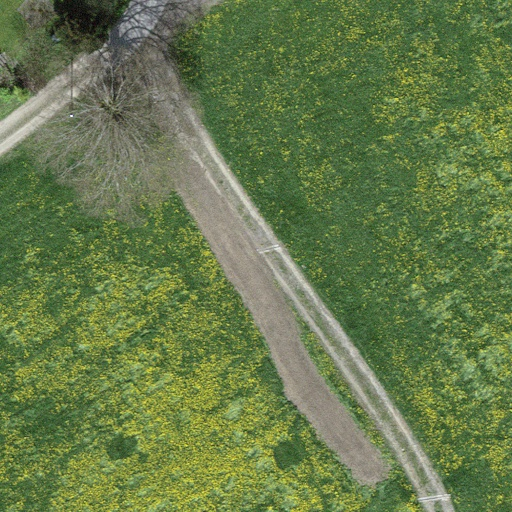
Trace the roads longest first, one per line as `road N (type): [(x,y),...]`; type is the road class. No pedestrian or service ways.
road 1 (track): [(126,26),(270,254),(356,364),(435,511)]
road 2 (track): [(0,138),(55,99),(126,26),(140,0)]
